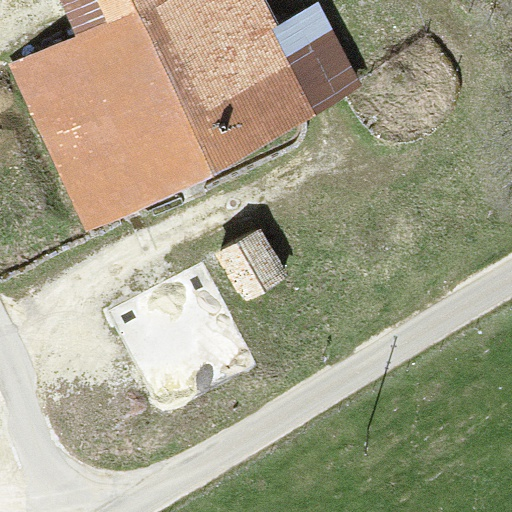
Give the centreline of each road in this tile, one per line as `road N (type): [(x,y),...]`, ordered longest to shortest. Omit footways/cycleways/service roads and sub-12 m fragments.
road 1 (unclassified): [(142,511),(511,286)]
road 2 (track): [(0,339),(19,376),(42,500),(66,511)]
